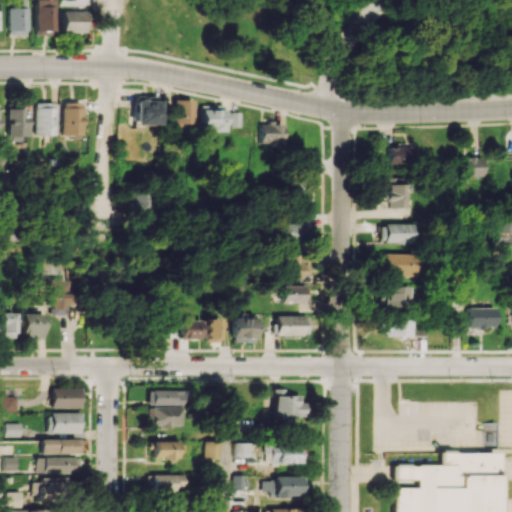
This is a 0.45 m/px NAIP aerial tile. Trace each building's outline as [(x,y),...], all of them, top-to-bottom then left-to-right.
[(11,0),(11,8),(6,8),(5,32),(23,33),(24,0),(11,0)] [(31,0),(32,34),(50,33),(49,0),(31,0)] [(80,11),(57,11),(58,32),(80,32),(80,11)] [(131,99),(131,125),(156,125),(156,99),(131,99)] [(191,100),(172,99),(172,128),(191,128),(191,100)] [(78,136),(79,103),(60,102),(59,135),(78,136)] [(53,135),(52,103),(33,103),(33,135),(53,135)] [(222,131),(222,106),(199,106),(200,131),(222,131)] [(25,138),(25,116),(21,116),(21,108),(6,108),(6,138),(25,138)] [(281,124),(258,124),(258,143),(281,144),(281,124)] [(387,164),(411,163),(411,144),(387,145),(387,164)] [(481,157),(458,158),(458,177),(482,176),(481,157)] [(308,196),(308,169),(289,169),(290,196),(308,196)] [(387,208),(407,208),(407,184),(386,184),(387,208)] [(149,216),(150,194),(131,193),(130,215),(149,216)] [(302,219),(274,220),(275,243),(303,242),(302,219)] [(511,219),(497,220),(496,240),(505,240),(505,255),(511,254),(511,219)] [(379,243),(411,242),(410,223),(379,223),(379,243)] [(12,228),(0,228),(0,240),(12,241),(12,228)] [(307,262),(297,263),(297,250),(282,251),(283,278),(307,277),(307,262)] [(382,276),(413,276),(412,253),(381,254),(382,276)] [(278,302),(305,303),(305,285),(279,285),(278,302)] [(381,307),(408,306),(407,286),(380,287),(381,307)] [(66,314),(66,293),(49,292),(49,314),(66,314)] [(493,327),(492,307),(466,307),(466,327),(493,327)] [(14,312),(0,311),(0,337),(13,337),(14,312)] [(40,338),(41,314),(21,313),(20,338),(40,338)] [(306,335),(306,316),(274,316),(274,335),(306,335)] [(254,318),(231,317),(231,341),(254,341),(254,318)] [(219,319),(204,318),(203,341),(219,341),(219,319)] [(382,336),(423,336),(424,326),(409,326),(409,318),(382,318),(382,336)] [(198,338),(199,320),(178,320),(178,338),(198,338)] [(49,407),(80,408),(81,388),(50,387),(49,407)] [(270,417),(302,418),(302,403),(296,403),(296,395),(281,395),(281,389),(271,388),(270,417)] [(178,405),(178,390),(145,389),(144,404),(178,405)] [(144,406),(143,426),(177,426),(178,407),(144,406)] [(80,432),(80,412),(47,412),(47,433),(80,432)] [(6,436),(21,436),(21,423),(6,422),(6,436)] [(389,465),(389,511),(493,511),(493,423),(477,423),(477,450),(436,450),(436,465),(389,465)] [(77,439),(39,439),(39,453),(77,452),(77,439)] [(175,459),(175,441),(148,441),(148,459),(175,459)] [(200,458),(217,459),(217,441),(201,441),(200,458)] [(231,456),(248,456),(248,443),(232,442),(231,456)] [(297,463),(297,445),(263,444),(263,463),(297,463)] [(2,457),(2,471),(15,470),(14,456),(2,457)] [(33,456),(33,473),(75,473),(75,457),(33,456)] [(180,473),(145,474),(145,482),(146,482),(146,493),(172,493),(172,489),(180,488),(180,473)] [(231,489),(242,489),(241,475),(231,475),(231,489)] [(65,477),(37,476),(36,500),(64,501),(65,477)] [(260,491),(270,491),(270,497),(302,497),(303,478),(261,477),(260,491)] [(19,491),(4,492),(5,507),(19,507),(19,491)]
